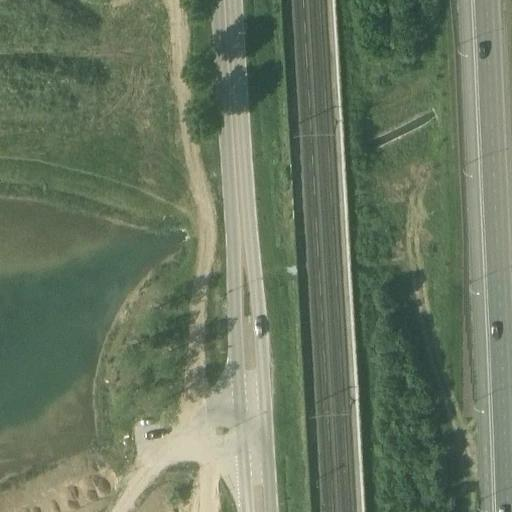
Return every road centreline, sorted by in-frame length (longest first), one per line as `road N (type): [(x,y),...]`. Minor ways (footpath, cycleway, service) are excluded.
road 1 (secondary): [(271,511),(252,141),(233,0)]
road 2 (secondary): [(214,0),(232,142),(249,511)]
road 3 (primary): [(485,0),(507,511)]
road 4 (unknown): [(267,424),(180,440),(121,511)]
